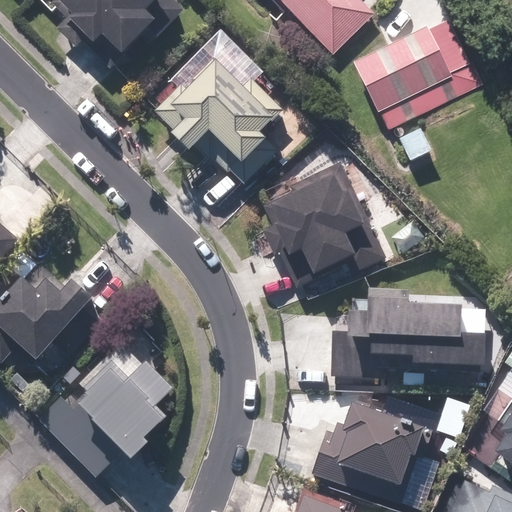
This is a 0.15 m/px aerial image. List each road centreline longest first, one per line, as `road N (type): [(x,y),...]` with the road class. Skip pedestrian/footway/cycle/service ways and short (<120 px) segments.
road 1 (residential): [(0,61),(217,285),(237,349),(235,415),(200,511)]
road 2 (unknown): [(104,511),(0,404)]
